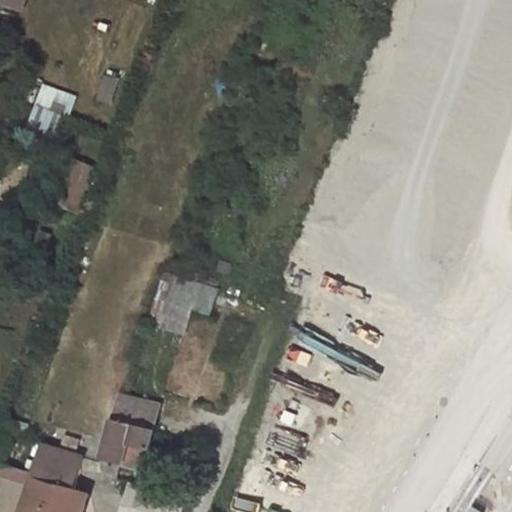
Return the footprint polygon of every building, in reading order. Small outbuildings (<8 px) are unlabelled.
[(0,0),(0,4),(27,12),(30,0),(0,0)] [(98,99),(115,105),(124,80),(108,74),(98,99)] [(74,95),(44,85),(38,104),(67,115),(74,95)] [(71,160),(62,209),(86,213),(95,165),(71,160)] [(76,240),(57,234),(50,253),(38,249),(29,276),(59,286),(76,240)] [(218,291),(168,277),(151,322),(185,333),(192,309),(211,315),(218,291)] [(159,408),(122,397),(102,460),(122,466),(141,471),(159,408)] [(25,511),(83,511),(89,497),(72,489),(82,459),(47,447),(25,511)] [(117,482),(122,466),(102,460),(98,476),(117,482)] [(0,462),(0,476),(26,485),(30,471),(0,462)] [(186,511),(190,504),(132,487),(123,511),(186,511)]
